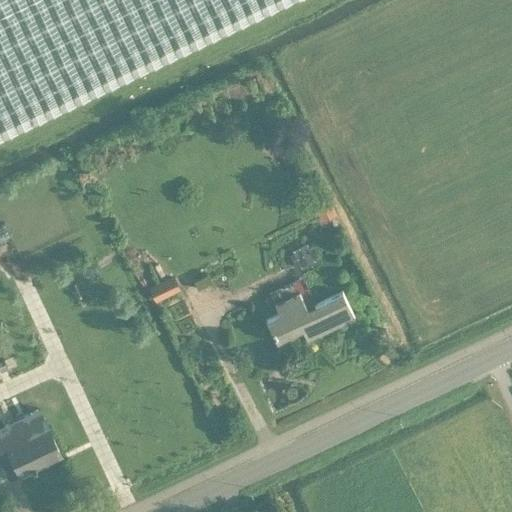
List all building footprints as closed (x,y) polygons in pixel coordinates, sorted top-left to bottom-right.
[(0,0),(0,128),(269,0),(0,0)] [(337,209),(331,198),(319,204),(325,215),(337,209)] [(174,268),(150,281),(157,295),(181,282),(174,268)] [(280,307),(266,313),(276,334),(302,322),(307,332),(355,309),(343,284),(307,301),(299,285),(275,297),(280,307)] [(0,355),(0,364),(1,367),(9,364),(5,354),(0,355)] [(61,449),(39,401),(0,419),(0,454),(9,473),(20,468),(23,473),(41,465),(38,460),(61,449)]
